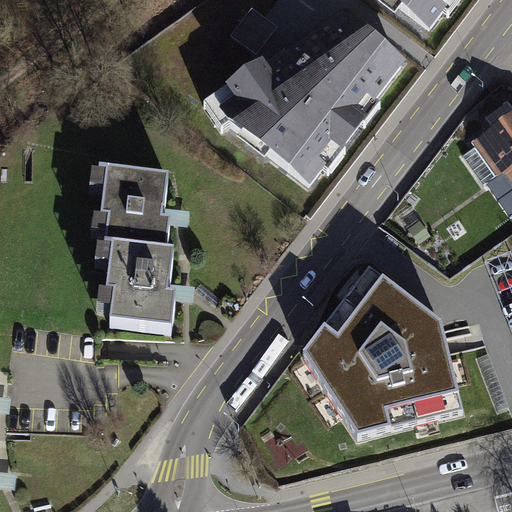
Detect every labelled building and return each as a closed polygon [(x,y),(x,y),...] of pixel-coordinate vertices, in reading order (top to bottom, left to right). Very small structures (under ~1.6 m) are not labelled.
[(378,0),(424,35),(451,0),(378,0)] [(260,57),(281,29),(255,9),(233,37),(260,57)] [(274,59),(205,104),(223,132),(311,194),(410,67),(343,15),(274,59)] [(511,161),(511,105),(465,137),(490,176),(499,170),(511,161)] [(511,161),(499,170),(511,189),(511,161)] [(155,203),(158,180),(85,171),(82,192),(97,194),(93,220),(85,219),(82,238),(99,240),(98,248),(157,256),(161,226),(152,225),(155,203)] [(166,257),(157,256),(98,248),(90,247),(88,266),(105,269),(102,293),(93,292),(91,311),(108,313),(107,325),(165,333),(169,301),(161,300),(163,281),(166,257)] [(369,274),(303,359),(358,442),(463,416),(441,328),(369,274)] [(480,327),(445,331),(448,353),(483,348),(480,327)]
